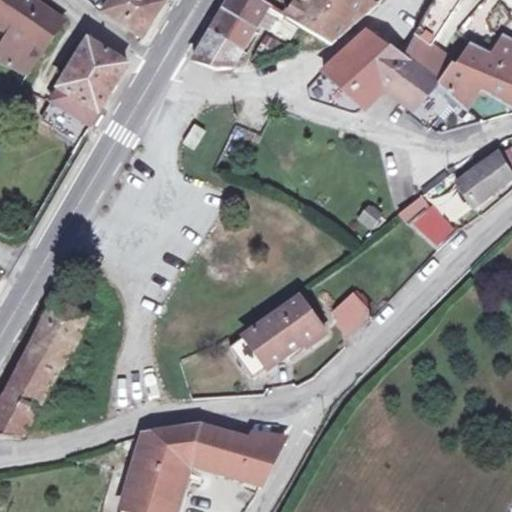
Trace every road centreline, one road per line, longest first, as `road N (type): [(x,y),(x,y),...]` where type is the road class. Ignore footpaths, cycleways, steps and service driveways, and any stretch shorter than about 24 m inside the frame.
road 1 (residential): [(160,60),(369,128),(429,135),(511,121)]
road 2 (unclassified): [(0,454),(28,454),(155,414),(335,383)]
road 3 (secondary): [(0,341),(160,60)]
road 4 (unclassified): [(335,383),(511,216)]
road 5 (unknown): [(239,87),(332,55),(396,0)]
road 6 (unclassified): [(260,511),(335,383)]
